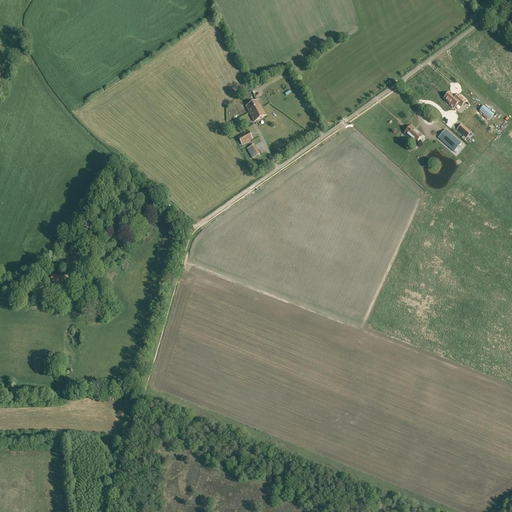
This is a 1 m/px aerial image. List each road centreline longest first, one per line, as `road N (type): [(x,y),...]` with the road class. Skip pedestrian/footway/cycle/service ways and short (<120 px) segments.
road 1 (unclassified): [(248,189),(475,26),(497,0)]
road 2 (track): [(191,228),(107,511)]
road 3 (track): [(0,274),(45,255),(118,154),(196,225)]
